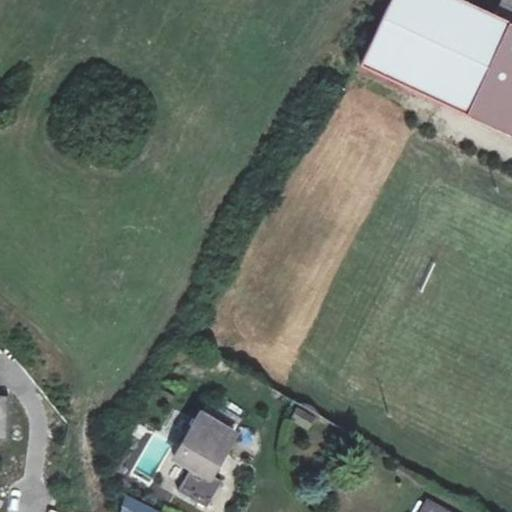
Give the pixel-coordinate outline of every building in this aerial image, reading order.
[(511,0),(492,0),(486,14),(455,0),(387,0),(356,66),(511,134),(511,0)] [(198,415),(175,461),(209,479),(233,433),(198,415)] [(153,478),(162,448),(144,443),(135,472),(153,478)] [(116,489),(113,511),(143,511),(147,506),(116,489)] [(441,511),(415,496),(405,511),(441,511)]
